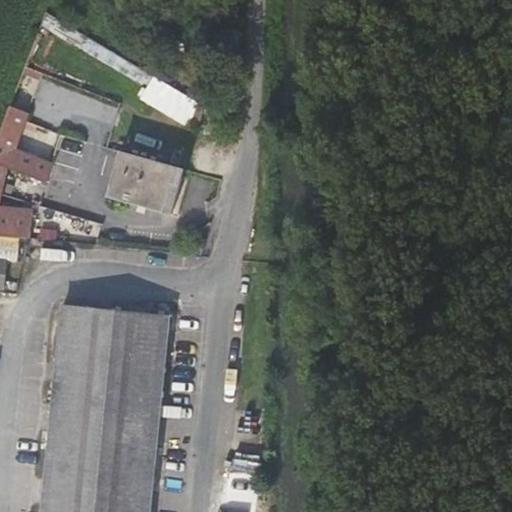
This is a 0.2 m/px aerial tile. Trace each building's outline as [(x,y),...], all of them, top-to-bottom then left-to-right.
[(142,97),(189,125),(202,103),(155,75),(142,97)] [(34,129),(35,123),(22,119),(25,110),(9,105),(9,106),(0,128),(0,184),(5,166),(46,180),(52,161),(12,148),(20,124),(34,129)] [(172,166),(119,150),(107,195),(160,210),(172,166)] [(203,239),(193,236),(190,249),(200,251),(203,239)] [(147,511),(167,316),(61,306),(41,511),(147,511)]
